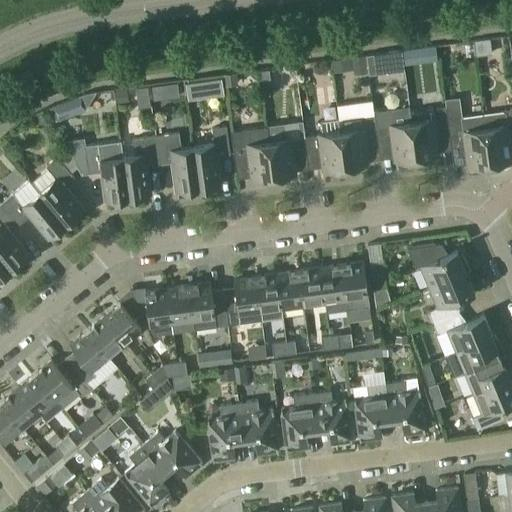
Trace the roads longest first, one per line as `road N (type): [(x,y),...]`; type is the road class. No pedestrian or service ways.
road 1 (residential): [(0,344),(106,255),(136,243),(442,205),(486,210)]
road 2 (residential): [(181,511),(233,479),(511,439)]
road 3 (tertiary): [(0,50),(56,19),(202,0)]
